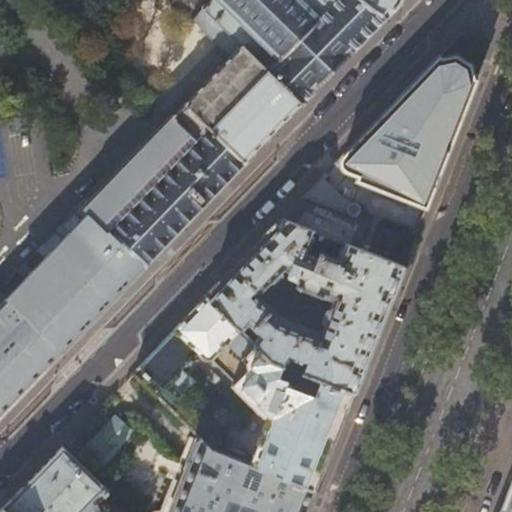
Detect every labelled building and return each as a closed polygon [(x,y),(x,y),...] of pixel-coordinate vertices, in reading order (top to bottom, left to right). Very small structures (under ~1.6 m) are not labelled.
[(229,58),(173,117),(172,116),(83,209),(85,211),(88,209),(92,213),(113,233),(147,265),(216,193),(354,52),(386,18),(362,0),(210,0),(192,20),(204,32),(201,34),(204,36),(206,34),(217,45),(216,45),(218,48),(219,47),(228,55),(227,56),(229,58)] [(362,0),(386,18),(400,4),(401,0),(362,0)] [(390,107),(340,159),(339,164),(340,167),(342,170),(345,172),(358,176),(357,182),(381,190),(380,193),(402,202),(403,199),(422,207),(426,207),(447,154),(476,80),(472,79),(473,76),(470,65),(456,56),(444,57),(442,59),(439,56),(390,107)] [(321,178),(282,219),(314,231),(346,244),(360,249),(372,218),(359,213),(360,212),(360,209),(360,207),(358,205),(357,204),(356,203),(353,203),(352,203),(351,204),(349,205),(321,178)] [(113,233),(92,213),(88,209),(85,211),(89,215),(11,297),(65,349),(106,307),(147,265),(113,233)] [(249,253),(205,298),(239,331),(247,323),(262,337),(255,346),(271,362),(283,366),(287,355),(306,363),(301,374),(319,381),(352,394),(371,346),(403,266),(360,249),(346,244),(338,265),(323,260),(326,253),(320,251),(317,259),(304,254),(314,231),(282,219),(249,253)] [(0,416),(8,409),(65,349),(11,297),(0,307),(0,416)] [(239,331),(205,298),(171,333),(132,373),(155,396),(197,353),(205,360),(211,360),(233,382),(231,385),(263,417),(266,419),(249,464),(315,490),(334,442),(352,394),(319,381),(313,395),(286,384),(287,381),(278,377),(283,366),(271,362),(255,346),(239,331)] [(86,443),(106,461),(133,430),(113,412),(86,443)] [(306,511),(315,490),(249,464),(211,449),(198,437),(193,451),(191,450),(186,466),(186,467),(168,511),(306,511)] [(35,474),(2,508),(6,511),(81,511),(101,492),(104,495),(108,491),(61,447),(35,474)] [(511,511),(511,480),(507,494),(499,511),(511,511)]
